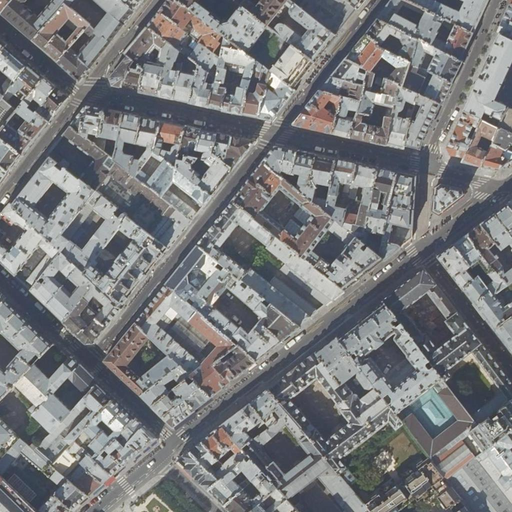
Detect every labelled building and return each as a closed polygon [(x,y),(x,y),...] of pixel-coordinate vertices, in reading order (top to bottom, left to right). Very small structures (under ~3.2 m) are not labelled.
[(0,0),(0,13),(1,14),(12,0),(0,0)] [(90,38),(76,55),(69,49),(57,63),(79,83),(114,39),(135,12),(121,0),(12,0),(1,14),(19,30),(32,41),(65,3),(71,8),(77,0),(92,0),(108,14),(95,30),(90,25),(83,33),(90,38)] [(137,10),(144,0),(121,0),(135,12),(137,10)] [(167,0),(165,3),(159,11),(190,35),(193,37),(220,57),(225,36),(177,0),(167,0)] [(257,61),(278,35),(233,0),(177,0),(225,36),(255,59),(257,61)] [(335,36),(289,0),(233,0),(278,35),(314,62),(324,49),(335,36)] [(304,0),(303,0),(289,0),(335,36),(346,22),(357,9),(345,0),(304,0)] [(363,0),(345,0),(357,9),(363,0)] [(444,18),(426,11),(403,0),(392,0),(377,19),(418,39),(461,60),(467,47),(473,33),(444,19),(444,18)] [(403,0),(426,11),(444,18),(444,19),(473,33),(481,15),(488,0),(403,0)] [(71,8),(65,3),(32,41),(53,61),(57,63),(69,49),(83,33),(90,25),(71,8)] [(505,16),(503,19),(511,23),(511,4),(510,4),(505,16)] [(153,19),(147,26),(172,45),(185,55),(188,57),(191,52),(184,47),(181,47),(178,45),(186,36),(188,37),(190,35),(159,11),(153,19)] [(374,23),(366,34),(387,50),(410,63),(418,39),(377,19),(374,23)] [(497,32),(500,34),(511,39),(511,23),(503,19),(502,21),(497,32)] [(145,70),(140,91),(139,93),(152,95),(160,97),(172,45),(147,26),(138,39),(126,54),(135,61),(145,70)] [(346,59),(345,59),(367,71),(370,72),(383,56),(398,68),(388,80),(399,85),(399,86),(402,88),(410,63),(387,50),(366,34),(365,34),(365,35),(362,39),(357,45),(349,55),(346,59)] [(470,97),(464,112),(481,120),(492,125),(496,117),(509,122),(505,131),(511,133),(511,112),(507,110),(506,110),(505,111),(492,104),(511,62),(511,39),(500,34),(498,37),(470,97)] [(295,87),(314,62),(278,35),(257,61),(293,89),(295,87)] [(231,112),(243,114),(255,59),(225,36),(220,57),(215,78),(215,81),(224,83),(227,70),(225,69),(226,64),(227,64),(230,70),(244,73),(241,87),(228,85),(221,110),(231,112)] [(193,37),(187,43),(195,50),(189,58),(198,65),(215,78),(220,57),(193,37)] [(463,62),(461,60),(418,39),(410,63),(402,88),(418,94),(429,72),(453,83),(455,79),(463,62)] [(163,98),(174,100),(183,64),(178,63),(177,71),(173,70),(175,62),(183,63),(185,55),(172,45),(160,97),(163,98)] [(0,101),(9,89),(27,66),(14,55),(5,47),(0,53),(0,101)] [(122,87),(135,61),(126,54),(125,54),(125,60),(123,62),(110,79),(113,86),(120,87),(122,87)] [(186,103),(189,103),(198,65),(189,58),(188,57),(185,55),(183,63),(183,64),(174,100),(186,103)] [(259,118),(269,120),(271,121),(288,100),(296,91),(293,89),(257,61),(255,59),(243,114),(245,115),(259,118)] [(338,68),(331,77),(364,85),(367,71),(345,59),(338,68)] [(138,90),(140,91),(145,70),(135,61),(122,87),(138,90)] [(24,101),(44,77),(37,71),(29,64),(27,66),(9,89),(16,94),(24,101)] [(206,107),(209,107),(214,87),(205,85),(206,79),(215,81),(215,78),(198,65),(189,103),(206,107)] [(364,85),(360,101),(351,138),(369,142),(386,146),(399,86),(399,85),(388,80),(385,79),(381,95),(370,92),(374,74),(370,72),(367,71),(364,85)] [(418,94),(440,105),(442,105),(447,94),(453,83),(429,72),(418,94)] [(54,85),(44,77),(24,101),(36,111),(41,104),(42,105),(56,87),(54,85)] [(323,87),(320,91),(339,96),(341,88),(347,90),(347,87),(351,88),(349,98),(360,101),(364,85),(331,77),(325,84),(323,87)] [(215,109),(221,110),(228,85),(228,84),(224,83),(215,81),(214,87),(209,107),(211,108),(215,109)] [(399,86),(386,146),(401,149),(404,150),(405,145),(411,119),(414,106),(418,94),(402,88),(399,86)] [(60,91),(56,87),(42,105),(41,104),(36,111),(49,121),(51,120),(68,98),(67,97),(60,91)] [(0,132),(10,120),(13,115),(24,101),(16,94),(9,89),(0,101),(0,132)] [(324,132),(333,134),(342,96),(339,96),(320,91),(295,121),(293,124),(293,125),(324,132)] [(405,145),(420,148),(431,123),(440,105),(418,94),(414,106),(418,107),(419,105),(421,106),(417,115),(415,114),(413,120),(411,119),(405,145)] [(349,98),(342,96),(333,134),(339,136),(351,138),(360,101),(349,98)] [(46,125),(49,121),(36,111),(24,101),(13,115),(18,119),(19,119),(22,116),(27,120),(18,132),(13,128),(15,125),(15,124),(10,120),(0,132),(0,136),(23,156),(46,125)] [(74,121),(70,126),(103,151),(106,137),(100,135),(105,109),(87,106),(86,106),(74,121)] [(103,151),(114,159),(123,113),(121,113),(105,109),(100,135),(106,137),(103,151)] [(452,155),(464,158),(481,120),(464,112),(456,130),(447,148),(451,155),(452,155)] [(138,116),(123,113),(114,159),(130,172),(133,156),(134,152),(132,152),(131,155),(124,153),(123,150),(125,141),(136,144),(141,117),(138,116)] [(159,121),(141,117),(136,144),(148,147),(148,150),(141,158),(133,156),(130,172),(136,176),(155,151),(161,121),(159,121)] [(464,163),(482,167),(492,143),(499,128),(492,125),(481,120),(464,158),(462,163),(464,163)] [(179,154),(185,127),(167,123),(163,122),(161,121),(155,151),(176,168),(179,154)] [(149,233),(149,234),(163,218),(163,217),(172,205),(136,176),(130,172),(114,159),(103,151),(70,126),(63,135),(94,160),(80,179),(149,233)] [(199,130),(185,127),(179,154),(195,157),(196,153),(191,152),(192,150),(197,151),(201,131),(201,130),(199,130)] [(492,143),(511,152),(511,133),(505,131),(499,128),(492,143)] [(214,133),(201,131),(197,151),(196,153),(195,157),(197,157),(203,158),(206,159),(212,153),(216,134),(214,133)] [(217,133),(216,134),(212,153),(224,163),(233,169),(244,155),(254,142),(254,141),(249,140),(229,136),(217,133)] [(11,170),(23,156),(0,136),(0,165),(9,173),(11,170)] [(511,159),(511,152),(492,143),(482,167),(491,169),(495,170),(498,171),(511,159)] [(263,160),(262,162),(290,184),(298,151),(290,149),(275,146),(263,160)] [(47,155),(49,157),(65,169),(69,164),(51,150),(47,155)] [(204,206),(212,196),(176,168),(155,151),(136,176),(172,205),(187,217),(192,221),(198,213),(167,190),(174,182),(204,206)] [(299,151),(298,151),(290,184),(307,198),(317,155),(299,151)] [(222,183),(233,169),(224,163),(212,153),(206,159),(203,158),(212,166),(201,179),(199,177),(200,175),(192,168),(191,165),(197,157),(195,157),(179,154),(176,168),(212,196),(222,183)] [(334,159),(317,155),(307,198),(325,213),(328,200),(315,197),(318,183),(331,186),(336,159),(334,159)] [(79,180),(65,169),(49,157),(29,183),(12,205),(61,252),(77,268),(93,283),(119,308),(151,268),(167,248),(149,234),(149,233),(80,179),(79,180)] [(325,213),(343,227),(356,163),(347,162),(336,159),(331,186),(328,200),(325,213)] [(290,184),(262,162),(248,181),(246,184),(232,201),(344,291),(364,275),(384,259),(362,242),(343,227),(325,213),(307,198),(290,184)] [(362,242),(371,202),(378,168),(366,166),(356,163),(343,227),(362,242)] [(0,185),(3,181),(9,173),(0,165),(0,185)] [(385,169),(378,168),(371,202),(379,203),(382,191),(386,192),(384,205),(386,205),(390,206),(392,199),(393,193),(398,172),(385,169)] [(400,173),(398,172),(393,193),(401,195),(401,201),(392,199),(390,206),(414,211),(416,177),(415,176),(400,173)] [(433,211),(439,215),(464,195),(462,188),(452,186),(441,183),(435,188),(435,192),(433,211)] [(197,245),(299,327),(318,312),(274,278),(269,284),(251,269),(245,265),(246,263),(234,253),(232,255),(229,252),(230,250),(227,248),(223,253),(219,250),(239,224),(267,246),(266,248),(286,263),(280,270),(311,294),(312,294),(311,293),(316,287),(319,290),(315,295),(314,295),(314,296),(326,305),(344,291),(232,201),(211,228),(197,245)] [(385,261),(388,258),(412,239),(413,226),(414,211),(390,206),(386,205),(384,211),(379,210),(380,204),(379,203),(371,202),(362,242),(384,259),(385,261)] [(0,261),(21,282),(30,290),(61,252),(12,205),(10,203),(0,216),(11,226),(14,223),(17,225),(18,224),(20,226),(20,227),(23,229),(24,228),(26,231),(10,251),(1,244),(2,243),(0,240),(4,235),(0,231),(0,261)] [(496,211),(495,213),(511,234),(511,209),(507,203),(496,211)] [(187,217),(172,205),(163,217),(163,218),(149,234),(167,248),(169,250),(183,232),(192,221),(187,217)] [(492,214),(481,223),(502,250),(511,262),(511,234),(495,213),(492,214)] [(470,232),(467,234),(507,285),(511,281),(511,263),(504,270),(503,266),(488,249),(491,247),(497,255),(502,250),(481,223),(470,232)] [(456,243),(453,245),(472,268),(479,262),(489,275),(482,281),(494,296),(507,285),(467,234),(456,243)] [(300,327),(299,327),(197,245),(182,264),(166,285),(236,346),(256,362),(278,345),(300,327)] [(457,282),(462,289),(478,276),(472,268),(453,245),(445,251),(437,257),(457,282)] [(38,299),(46,306),(62,286),(69,277),(77,268),(61,252),(30,290),(38,299)] [(55,314),(63,322),(82,298),(93,283),(77,268),(69,277),(79,287),(72,295),(62,286),(46,306),(55,314)] [(456,311),(424,269),(402,285),(382,300),(385,303),(442,378),(474,354),(502,390),(470,414),(479,425),(511,399),(511,383),(482,344),(456,311)] [(482,315),(493,330),(511,315),(511,281),(507,285),(494,296),(482,281),(478,276),(462,289),(482,315)] [(121,310),(119,308),(93,283),(82,298),(88,302),(86,305),(98,314),(95,319),(106,327),(107,327),(119,312),(121,310)] [(236,346),(166,285),(163,288),(150,304),(135,323),(180,366),(201,387),(211,397),(233,380),(236,378),(221,360),(236,346)] [(35,364),(54,344),(39,330),(22,313),(6,298),(0,304),(0,400),(15,384),(35,364)] [(105,329),(106,327),(95,319),(98,314),(86,305),(88,302),(82,298),(63,322),(80,338),(86,344),(93,343),(105,329)] [(470,414),(442,378),(385,303),(360,323),(338,340),(403,424),(429,457),(433,461),(479,425),(470,414)] [(510,350),(511,353),(511,315),(493,330),(510,350)] [(180,366),(135,323),(104,361),(129,385),(140,396),(180,366)] [(403,424),(338,340),(336,337),(291,372),(269,389),(288,413),(339,474),(348,465),(342,460),(387,423),(393,431),(403,424)] [(245,371),(256,362),(236,346),(221,360),(236,378),(245,371)] [(50,378),(35,364),(15,384),(35,403),(28,410),(51,433),(72,411),(54,394),(68,378),(86,395),(98,382),(96,380),(80,364),(77,361),(71,356),(70,357),(69,359),(50,378)] [(201,387),(180,366),(140,396),(149,405),(162,417),(185,400),(201,387)] [(102,386),(98,382),(86,395),(72,411),(51,433),(37,448),(34,451),(30,448),(20,439),(0,461),(0,475),(5,470),(11,475),(17,469),(22,474),(32,462),(62,488),(68,480),(65,477),(51,465),(66,450),(75,441),(115,398),(102,386)] [(211,397),(201,387),(185,400),(194,410),(196,409),(211,397)] [(269,427),(288,413),(269,389),(267,390),(250,404),(269,427)] [(107,449),(117,439),(136,418),(126,409),(115,398),(75,441),(97,460),(107,449)] [(511,399),(479,425),(433,461),(448,480),(511,429),(511,399)] [(185,418),(194,410),(185,400),(162,417),(173,428),(185,418)] [(288,413),(269,427),(250,404),(247,406),(243,409),(262,432),(248,444),(251,448),(246,452),(249,455),(264,472),(278,489),(288,499),(317,476),(336,499),(335,499),(342,507),(343,507),(346,511),(371,511),(367,506),(339,474),(288,413)] [(242,410),(222,426),(242,448),(248,444),(262,432),(243,409),(242,410)] [(137,419),(136,418),(117,439),(119,441),(123,437),(125,439),(121,443),(126,447),(146,428),(137,419)] [(0,461),(20,439),(0,419),(0,461)] [(221,427),(202,441),(230,472),(249,455),(246,452),(242,448),(222,426),(221,427)] [(157,438),(146,428),(126,447),(121,443),(119,441),(117,439),(107,449),(125,466),(133,459),(156,440),(157,438)] [(511,429),(448,480),(472,511),(511,511),(511,451),(510,449),(511,447),(511,429)] [(105,482),(114,476),(97,460),(75,441),(66,450),(79,461),(83,465),(104,484),(105,482)] [(198,480),(209,491),(230,472),(202,441),(177,460),(198,480)] [(115,474),(125,466),(107,449),(97,460),(114,476),(115,474)] [(65,477),(79,461),(66,450),(51,465),(65,477)] [(249,455),(230,472),(209,491),(218,500),(224,506),(264,472),(249,455)] [(472,511),(448,480),(433,461),(429,457),(417,467),(419,470),(414,474),(412,471),(402,478),(404,481),(398,486),(396,483),(384,491),(387,494),(382,498),(379,495),(367,506),(371,511),(472,511)] [(90,495),(104,484),(83,465),(68,480),(87,496),(88,497),(90,495)] [(38,511),(30,504),(32,502),(41,492),(22,474),(17,469),(11,475),(5,470),(0,475),(0,511),(38,511)] [(230,511),(251,511),(261,504),(269,496),(278,489),(264,472),(224,506),(230,511)] [(49,501),(38,511),(68,511),(87,496),(68,480),(62,488),(55,495),(55,494),(49,500),(49,501)] [(295,511),(298,510),(288,499),(278,489),(269,496),(275,503),(268,510),(261,504),(251,511),(295,511)]
